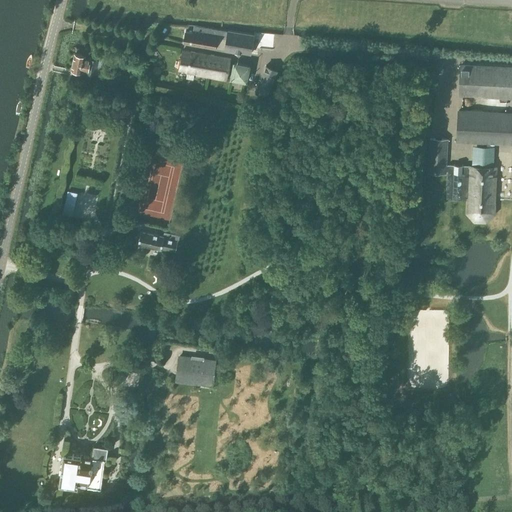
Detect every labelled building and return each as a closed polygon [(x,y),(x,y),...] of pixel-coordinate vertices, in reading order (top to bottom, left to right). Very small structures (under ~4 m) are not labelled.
[(250,54),(253,35),(228,31),(227,32),(205,28),(204,35),(185,31),(183,42),(250,54)] [(200,53),(182,50),(178,70),(188,71),(186,78),(193,79),(194,74),(227,80),(230,59),(200,53)] [(86,55),(75,53),(72,69),(83,71),(83,69),(86,69),(86,72),(96,74),(98,60),(91,58),(91,59),(85,58),(86,55)] [(511,66),(460,64),(458,94),(511,96),(511,66)] [(276,70),(266,65),(255,89),(266,94),(276,70)] [(511,112),(457,110),(456,139),(511,142),(511,112)] [(446,138),(429,138),(428,170),(444,171),(446,138)] [(493,166),(470,165),(468,198),(470,198),(470,210),(475,216),(483,216),(489,211),(490,199),(492,199),(493,166)] [(164,235),(141,229),(138,243),(162,248),(162,247),(176,250),(179,234),(165,231),(164,235)] [(215,361),(179,356),(176,380),(212,385),(215,361)] [(93,457),(64,453),(60,482),(77,485),(101,488),(105,459),(106,459),(107,447),(94,446),(93,457)]
